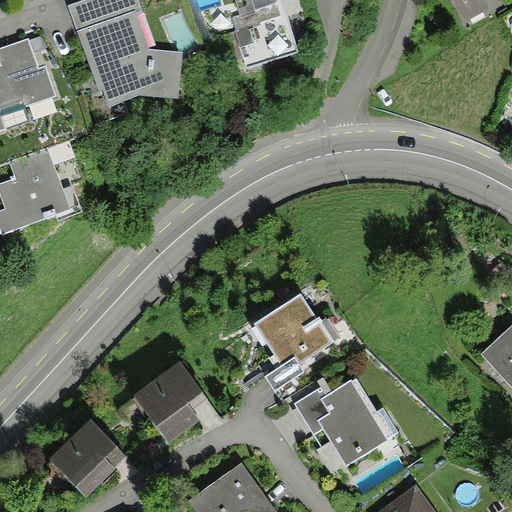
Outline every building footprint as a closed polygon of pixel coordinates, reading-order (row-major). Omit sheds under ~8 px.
[(138,0),(82,0),(67,5),(99,92),(103,90),(110,107),(139,94),(179,98),(182,51),(150,49),(137,15),(143,13),(138,0)] [(247,68),(298,53),(282,0),(236,0),(241,15),(232,18),(247,68)] [(451,0),(464,22),(488,8),(485,2),(487,0),(451,0)] [(38,69),(28,38),(0,47),(0,131),(6,129),(1,115),(55,96),(45,67),(38,69)] [(70,210),(48,147),(9,161),(15,178),(0,183),(0,195),(5,209),(0,210),(0,232),(1,235),(70,210)] [(511,256),(510,254),(489,270),(501,286),(511,278),(511,256)] [(301,294),(255,324),(282,365),(294,357),(299,365),(333,342),(301,294)] [(511,326),(481,354),(511,387),(511,326)] [(299,365),(294,357),(282,365),(265,376),(276,392),(305,373),(299,365)] [(180,361),(133,395),(169,443),(201,420),(193,409),(208,399),(180,361)] [(346,465),(346,466),(394,436),(379,411),(377,412),(356,379),(352,382),(351,380),(326,396),(321,388),(295,404),(314,434),(323,429),(331,441),(346,465)] [(383,409),(379,411),(394,436),(399,433),(383,409)] [(49,459),(87,497),(128,457),(90,419),(49,459)] [(331,473),(346,465),(331,441),(316,450),(331,473)] [(277,511),(242,462),(188,501),(196,511),(277,511)] [(436,511),(417,484),(377,511),(436,511)]
